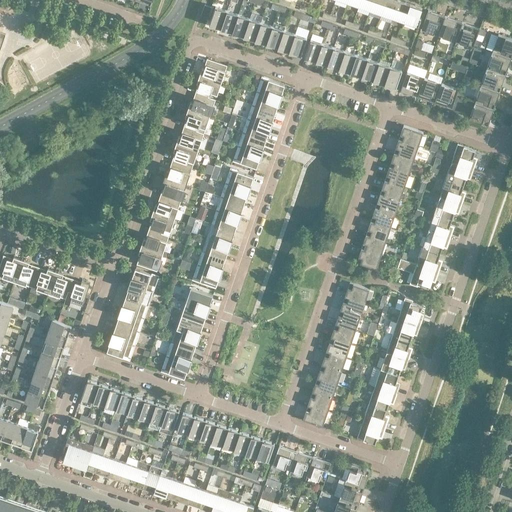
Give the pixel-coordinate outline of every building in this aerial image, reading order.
[(372,0),(360,0),(358,5),(370,9),(372,0)] [(385,0),(372,0),(370,9),(381,13),(385,0)] [(398,0),(385,0),(381,13),(392,17),(398,0)] [(410,4),(398,0),(392,17),(404,21),(410,4)] [(211,7),(204,4),(200,16),(207,19),(211,7)] [(422,8),(410,4),(404,21),(418,26),(421,18),(418,17),(422,8)] [(209,24),(221,29),(227,10),(215,6),(209,24)] [(238,14),(227,10),(221,29),(232,32),(238,14)] [(421,29),(439,35),(445,16),(428,10),(421,29)] [(249,18),(238,14),(232,32),(243,36),(249,18)] [(462,22),(445,16),(439,35),(456,41),(462,22)] [(261,22),(249,18),(243,36),(255,40),(261,22)] [(272,26),(261,22),(255,40),(266,44),(272,26)] [(480,28),(462,22),(456,41),(473,46),(480,28)] [(284,30),(272,26),(266,44),(277,48),(284,30)] [(295,34),(284,30),(277,48),(289,52),(295,34)] [(307,38),(295,34),(289,52),(300,56),(307,38)] [(511,38),(498,34),(492,51),(511,58),(511,53),(511,51),(511,49),(511,38)] [(304,57),(316,61),(322,43),(310,39),(304,57)] [(416,40),(414,48),(415,48),(421,50),(431,53),(433,46),(416,40)] [(333,47),(322,43),(316,61),(327,65),(333,47)] [(345,51),(333,47),(327,65),(338,69),(345,51)] [(356,54),(345,51),(338,69),(350,73),(356,54)] [(511,58),(492,51),(486,68),(505,75),(511,58)] [(367,58),(356,54),(350,73),(361,77),(367,58)] [(432,55),(430,61),(438,63),(440,58),(432,55)] [(198,74),(198,75),(221,83),(227,65),(207,58),(204,65),(205,65),(207,66),(206,69),(202,67),(199,75),(198,74)] [(379,62),(367,58),(361,77),(372,80),(379,62)] [(390,66),(379,62),(372,80),(384,84),(390,66)] [(460,64),(457,70),(464,73),(466,66),(460,64)] [(402,70),(390,66),(384,84),(396,88),(402,70)] [(505,75),(486,68),(480,85),(499,92),(505,75)] [(400,90),(418,96),(424,77),(407,71),(400,90)] [(221,83),(198,75),(199,75),(196,83),(200,84),(199,87),(198,87),(198,86),(197,86),(195,93),(208,97),(210,92),(217,94),(221,83)] [(262,77),(258,91),(278,98),(279,95),(281,96),(285,85),(262,77)] [(441,83),(424,77),(418,96),(435,102),(441,83)] [(459,89),(441,83),(435,102),(452,108),(459,89)] [(499,92),(480,85),(474,102),(493,109),(499,92)] [(278,98),(258,91),(253,105),(275,113),(279,102),(277,102),(278,98)] [(208,97),(195,93),(193,99),(195,100),(194,103),(190,101),(188,109),(186,109),(209,117),(215,99),(208,97)] [(493,109),(474,102),(469,120),(487,126),(493,109)] [(275,113),(253,105),(248,119),(269,126),(270,122),(272,123),(275,113)] [(209,117),(186,109),(187,110),(185,117),(189,118),(188,121),(186,121),(186,120),(183,127),(203,134),(209,117)] [(269,126),(248,119),(244,132),(266,140),(269,129),(268,129),(269,126)] [(403,125),(398,139),(418,146),(423,132),(403,125)] [(203,134),(183,127),(181,133),(182,133),(183,134),(182,137),(178,136),(176,143),(175,143),(198,151),(203,134)] [(266,140),(244,132),(239,146),(260,153),(261,150),(262,150),(266,140)] [(215,138),(213,143),(220,146),(222,140),(216,138),(215,138)] [(418,146),(398,139),(394,152),(414,159),(418,146)] [(198,151),(175,143),(176,144),(173,151),(177,152),(176,155),(174,155),(174,154),(172,161),(192,168),(198,151)] [(453,156),(451,161),(473,168),(476,158),(473,157),(475,150),(468,147),(457,143),(453,156)] [(260,153),(239,146),(234,160),(256,168),(260,157),(260,156),(259,156),(260,153)] [(438,148),(435,155),(440,157),(442,158),(444,150),(438,148)] [(414,159),(394,152),(389,166),(409,173),(414,159)] [(192,168),(172,161),(169,168),(170,168),(172,168),(171,171),(167,170),(164,177),(163,177),(186,185),(192,168)] [(473,168),(451,161),(450,166),(449,166),(445,178),(463,184),(466,177),(469,179),(473,168)] [(409,173),(389,166),(384,180),(404,186),(409,173)] [(231,169),(226,183),(247,190),(248,187),(250,187),(253,176),(231,169)] [(212,171),(210,177),(216,179),(218,173),(212,171)] [(186,185),(163,177),(163,178),(164,178),(161,185),(165,187),(164,190),(162,189),(163,189),(162,189),(160,195),(180,202),(186,185)] [(463,184),(445,178),(441,190),(440,195),(461,202),(465,192),(461,191),(463,184)] [(202,180),(199,189),(205,191),(207,184),(208,182),(202,180)] [(404,186),(384,180),(380,193),(400,200),(404,186)] [(247,190),(226,183),(222,196),(242,204),(244,204),(247,194),(246,193),(247,190)] [(400,200),(380,193),(375,207),(395,214),(400,200)] [(180,202),(160,195),(158,202),(160,202),(159,205),(155,204),(153,211),(151,211),(174,219),(180,202)] [(461,202),(440,195),(438,200),(434,212),(452,218),(454,212),(458,213),(461,202)] [(242,204),(222,196),(217,210),(239,218),(243,207),(242,207),(241,207),(242,204)] [(395,214),(375,207),(370,221),(390,227),(395,214)] [(239,218),(217,210),(212,224),(233,231),(234,227),(236,228),(239,218)] [(174,219),(151,211),(151,212),(152,212),(150,219),(154,221),(153,224),(151,223),(148,229),(168,236),(174,219)] [(452,218),(434,212),(429,224),(430,224),(428,229),(449,237),(453,227),(449,225),(452,218)] [(390,227),(370,221),(366,234),(386,241),(390,227)] [(233,231),(212,224),(208,237),(230,245),(233,234),(232,234),(233,231)] [(168,236),(148,229),(146,236),(147,236),(148,236),(147,239),(143,238),(141,245),(140,245),(163,253),(168,236)] [(449,237),(428,229),(426,235),(422,246),(440,253),(442,246),(446,247),(449,237)] [(386,241),(366,234),(361,248),(381,255),(386,241)] [(230,245),(208,237),(203,251),(225,259),(230,245)] [(163,253),(140,245),(140,246),(141,246),(138,253),(142,255),(141,258),(139,257),(136,264),(137,264),(157,271),(163,253)] [(440,253),(422,246),(418,258),(416,263),(423,265),(422,266),(438,271),(441,261),(438,259),(440,253)] [(381,255),(361,248),(356,262),(376,269),(381,255)] [(225,259),(203,251),(198,265),(220,272),(221,269),(222,269),(225,259)] [(0,264),(0,276),(14,281),(22,258),(21,258),(21,259),(14,256),(12,260),(9,259),(10,257),(10,258),(10,257),(3,255),(0,264)] [(22,258),(14,281),(31,287),(38,267),(31,264),(31,265),(31,267),(28,266),(29,262),(22,259),(22,258)] [(434,281),(438,271),(422,266),(423,265),(416,263),(400,258),(397,267),(413,272),(409,283),(417,286),(418,284),(421,285),(428,287),(431,280),(434,281)] [(220,272),(198,265),(193,279),(216,286),(219,275),(220,272)] [(44,269),(38,267),(31,287),(48,293),(56,270),(55,271),(48,268),(46,272),(43,271),(44,269)] [(131,279),(130,283),(152,290),(157,276),(135,268),(131,279)] [(56,270),(48,293),(66,299),(68,291),(72,278),(65,276),(65,278),(62,277),(63,273),(56,271),(56,270)] [(78,280),(72,278),(68,291),(73,293),(70,300),(83,304),(89,285),(90,285),(90,284),(89,284),(90,283),(82,280),(80,284),(77,283),(78,281),(78,280)] [(350,282),(345,296),(365,303),(369,289),(350,282)] [(152,290),(130,283),(129,286),(125,296),(148,304),(152,290)] [(190,287),(186,302),(208,309),(209,306),(213,295),(190,287)] [(148,304),(125,296),(122,307),(121,310),(143,317),(148,304)] [(365,303),(345,296),(340,309),(360,316),(365,303)] [(400,312),(398,317),(419,324),(423,314),(419,313),(422,306),(415,303),(412,302),(412,300),(405,297),(399,312),(400,312)] [(0,300),(0,312),(10,316),(14,305),(0,300)] [(208,309),(186,302),(181,315),(203,323),(207,312),(206,312),(208,309)] [(360,316),(340,309),(335,323),(355,330),(360,316)] [(143,317),(121,310),(120,313),(116,323),(138,331),(143,317)] [(10,316),(0,312),(0,323),(6,326),(10,316)] [(203,323),(181,315),(176,329),(198,336),(199,333),(200,333),(203,323)] [(419,324),(398,317),(396,322),(392,334),(410,340),(412,333),(416,335),(419,324)] [(53,319),(49,329),(68,336),(71,325),(53,319)] [(371,320),(368,327),(374,329),(377,322),(371,320)] [(138,331),(116,323),(113,334),(112,337),(134,345),(138,331)] [(355,330),(335,323),(331,337),(351,343),(355,330)] [(68,336),(49,329),(45,339),(64,346),(68,336)] [(198,336),(176,329),(172,342),(194,350),(197,340),(198,336)] [(410,340),(392,334),(386,351),(408,358),(411,348),(408,347),(410,340)] [(134,345),(112,337),(111,340),(110,340),(107,351),(129,359),(134,345)] [(351,343),(331,337),(326,350),(346,357),(351,343)] [(64,346),(45,339),(42,350),(61,356),(64,346)] [(194,350),(172,342),(167,356),(189,364),(190,360),(194,350)] [(61,356),(42,350),(38,360),(57,366),(61,356)] [(346,357),(326,350),(321,364),(341,371),(346,357)] [(408,358),(386,351),(380,368),(398,374),(401,368),(404,369),(408,358)] [(189,364),(167,356),(162,370),(184,378),(188,367),(189,364)] [(57,366),(38,360),(35,370),(54,377),(57,366)] [(341,371),(321,364),(317,377),(337,384),(341,371)] [(355,368),(353,375),(359,377),(361,370),(355,368)] [(398,374),(380,368),(376,380),(375,385),(396,393),(400,383),(396,381),(398,374)] [(54,377),(35,370),(31,380),(50,387),(54,377)] [(337,384),(317,377),(312,391),(332,398),(337,384)] [(99,383),(88,379),(79,403),(91,407),(93,401),(99,383)] [(50,387),(31,380),(28,391),(47,397),(50,387)] [(111,387),(99,383),(93,401),(104,405),(111,387)] [(396,393),(375,385),(373,390),(369,402),(387,409),(389,402),(393,403),(396,393)] [(122,391),(111,387),(104,405),(116,409),(122,391)] [(47,397),(28,391),(24,401),(43,408),(47,397)] [(133,395),(122,391),(116,409),(127,413),(133,395)] [(332,398),(312,391),(307,405),(327,412),(332,398)] [(145,399),(133,395),(127,413),(138,417),(145,399)] [(156,402),(145,399),(138,417),(150,421),(156,402)] [(167,406),(156,402),(150,421),(148,426),(159,430),(167,406)] [(387,409),(369,402),(364,414),(365,415),(363,420),(384,427),(388,417),(384,415),(387,409)] [(327,412),(307,405),(303,419),(323,426),(324,422),(329,424),(332,414),(327,413),(327,412)] [(179,410),(167,406),(159,430),(171,434),(179,410)] [(195,416),(183,412),(177,430),(188,434),(195,416)] [(206,419),(195,416),(188,434),(200,438),(206,419)] [(217,423),(206,419),(200,438),(211,442),(217,423)] [(18,423),(7,420),(1,439),(11,442),(18,423)] [(384,427),(363,420),(361,425),(361,424),(357,437),(368,441),(375,443),(377,436),(381,437),(384,427)] [(40,426),(29,422),(28,427),(21,446),(32,449),(40,426)] [(28,427),(18,423),(11,442),(21,446),(28,427)] [(229,427),(217,423),(211,442),(222,445),(229,427)] [(240,431),(229,427),(222,445),(234,449),(240,431)] [(251,435),(240,431),(234,449),(245,453),(251,435)] [(263,439),(251,435),(245,453),(256,457),(263,439)] [(82,442),(68,437),(63,450),(66,451),(63,460),(75,464),(82,442)] [(274,443),(263,439),(256,457),(268,461),(274,443)] [(93,446),(82,442),(75,464),(86,468),(92,451),(93,446)] [(273,463),(290,469),(297,450),(279,445),(273,463)] [(314,456),(297,450),(290,469),(307,475),(314,456)] [(103,455),(92,451),(86,468),(97,472),(103,455)] [(114,458),(103,455),(97,472),(109,475),(114,458)] [(331,462),(314,456),(307,475),(325,481),(331,462)] [(126,462),(114,458),(109,475),(120,479),(126,462)] [(137,466),(126,462),(120,479),(131,483),(137,466)] [(370,469),(351,463),(345,480),(364,487),(370,469)] [(150,464),(149,470),(143,487),(154,491),(160,474),(162,468),(150,464)] [(149,470),(137,466),(131,483),(143,487),(149,470)] [(171,478),(160,474),(154,491),(166,495),(171,478)] [(183,482),(171,478),(166,495),(177,499),(183,482)] [(364,487),(345,480),(339,497),(358,504),(364,487)] [(194,486),(183,482),(177,499),(188,503),(194,486)] [(206,490),(194,486),(188,503),(200,507),(206,490)] [(219,488),(217,493),(211,510),(215,511),(223,511),(230,492),(219,488)] [(217,493),(206,490),(200,507),(211,510),(217,493)] [(242,495),(230,492),(223,511),(235,511),(240,501),(242,495)] [(355,511),(358,504),(339,497),(334,511),(355,511)] [(12,511),(16,502),(6,498),(1,511),(12,511)] [(251,511),(254,506),(240,501),(235,511),(251,511)] [(24,511),(27,505),(16,502),(12,511),(24,511)]
